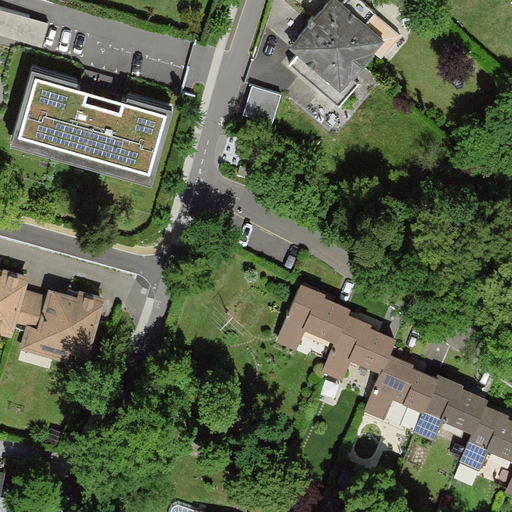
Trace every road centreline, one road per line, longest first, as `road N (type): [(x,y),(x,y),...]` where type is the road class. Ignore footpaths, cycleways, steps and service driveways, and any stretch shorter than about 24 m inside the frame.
road 1 (residential): [(193,180),(276,212),(511,368)]
road 2 (residential): [(60,511),(75,468),(135,365),(170,271)]
road 3 (residential): [(193,180),(254,0)]
road 4 (residential): [(170,271),(0,222)]
